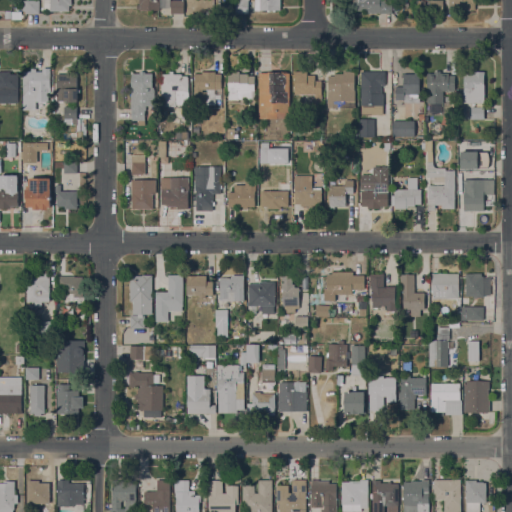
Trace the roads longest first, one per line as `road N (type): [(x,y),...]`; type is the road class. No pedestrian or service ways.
road 1 (residential): [(100,511),(109,244),(104,0)]
road 2 (residential): [(511,239),(0,243)]
road 3 (tertiary): [(510,511),(511,0)]
road 4 (residential): [(0,36),(511,36)]
road 5 (residential): [(510,449),(0,447)]
